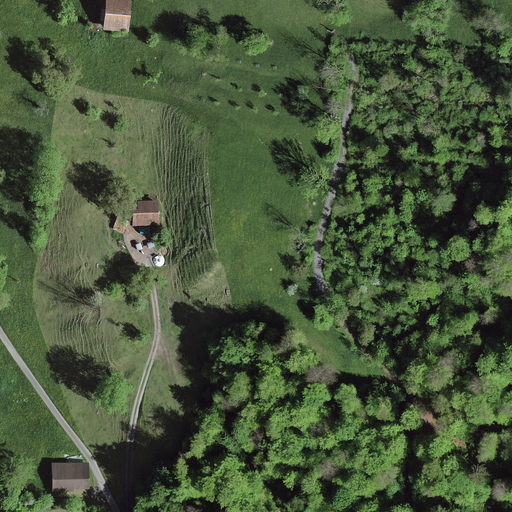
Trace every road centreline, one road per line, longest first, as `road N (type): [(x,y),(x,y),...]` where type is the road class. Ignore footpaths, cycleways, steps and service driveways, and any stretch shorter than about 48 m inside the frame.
road 1 (track): [(411,511),(417,405),(354,339),(316,260),(339,165),(352,47)]
road 2 (track): [(128,511),(134,420),(156,338),(149,274)]
road 3 (unclassified): [(115,511),(91,462),(0,331)]
